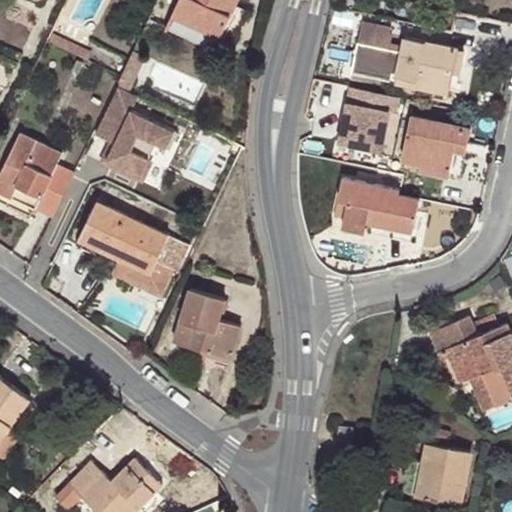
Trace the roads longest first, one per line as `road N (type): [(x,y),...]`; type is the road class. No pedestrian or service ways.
road 1 (unclassified): [(288,497),(0,290)]
road 2 (residential): [(301,309),(277,189),(279,100),(305,0)]
road 3 (residential): [(288,497),(301,309)]
